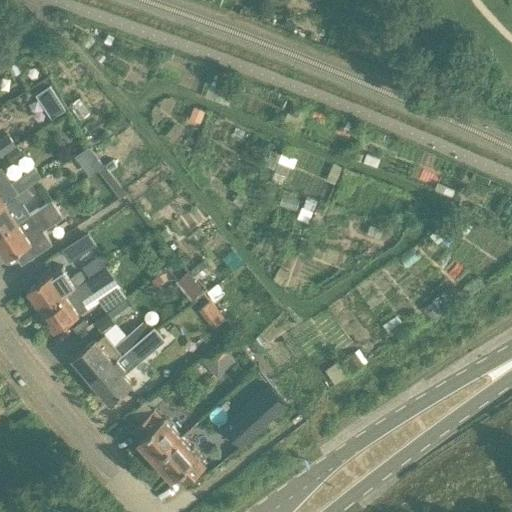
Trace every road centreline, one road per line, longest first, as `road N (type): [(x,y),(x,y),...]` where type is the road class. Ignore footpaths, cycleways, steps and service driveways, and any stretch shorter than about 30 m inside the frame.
road 1 (track): [(30,0),(297,313),(420,231),(439,199),(169,89),(144,107)]
road 2 (primary): [(511,354),(465,376),(262,511)]
road 3 (residential): [(143,511),(0,332)]
road 4 (primary): [(330,511),(511,374)]
